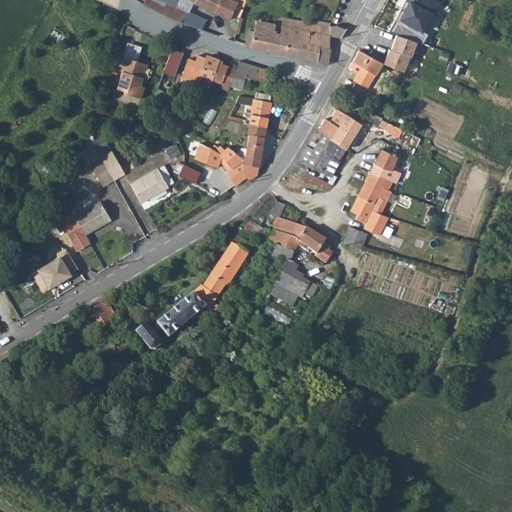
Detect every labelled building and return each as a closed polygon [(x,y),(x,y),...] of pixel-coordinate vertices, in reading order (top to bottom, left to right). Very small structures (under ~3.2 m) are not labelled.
[(145,0),(143,4),(163,14),(166,7),(152,0),(145,0)] [(240,17),(246,0),(188,0),(230,19),(233,14),(240,17)] [(399,22),(423,34),(433,15),(435,16),(442,3),(435,0),(404,0),(401,7),(405,10),(399,22)] [(447,0),(444,0),(438,16),(462,26),(469,9),(447,0)] [(166,7),(163,14),(182,22),(187,12),(168,4),(166,7)] [(254,31),(250,46),(250,48),(251,50),(252,48),(318,62),(319,46),(310,44),(311,22),(311,20),(309,19),(309,22),(291,18),(291,19),(283,17),(280,34),(274,33),(276,24),(256,20),(254,31)] [(319,46),(318,62),(327,63),(329,62),(330,36),(342,38),(346,29),(335,25),(329,25),(311,22),(310,44),(319,46)] [(249,30),(245,45),(250,46),(254,31),(249,30)] [(397,36),(385,65),(406,74),(418,44),(397,36)] [(127,43),(123,58),(137,63),(142,48),(127,43)] [(174,48),(164,73),(174,76),(183,52),(174,48)] [(360,51),(359,50),(353,62),(352,61),(348,68),(358,72),(354,81),(368,88),(382,63),(360,51)] [(211,79),(217,63),(210,60),(198,55),(196,61),(190,59),(182,77),(198,84),(201,76),(211,79)] [(140,87),(143,79),(147,66),(137,63),(123,58),(118,72),(121,73),(116,90),(124,92),(124,95),(140,100),(144,89),(140,87)] [(230,86),(236,69),(221,64),(222,61),(218,59),(217,63),(211,79),(221,83),(220,87),(228,90),(230,86)] [(255,79),(258,66),(239,61),(236,69),(230,86),(241,89),(243,82),(245,77),(250,78),(255,79)] [(270,75),(271,70),(258,66),(255,79),(268,82),(269,80),(270,75)] [(208,88),(211,79),(201,76),(198,84),(208,88)] [(257,99),(269,102),(271,95),(259,92),(257,99)] [(249,124),(266,127),(271,102),(269,102),(257,99),(254,99),(249,124)] [(362,124),(337,109),(330,121),(325,118),(319,129),(324,133),(338,143),(347,149),(362,124)] [(195,114),(190,111),(183,123),(188,126),(195,114)] [(365,119),(379,126),(383,120),(383,119),(368,112),(365,119)] [(385,129),(389,123),(383,120),(379,126),(385,129)] [(246,177),(249,181),(258,174),(266,127),(249,124),(247,134),(249,135),(247,148),(244,159),(244,160),(244,168),(246,177)] [(324,133),(316,143),(324,149),(332,153),(338,143),(324,133)] [(234,186),(246,177),(244,168),(244,160),(231,168),(220,153),(211,148),(209,148),(199,143),(194,158),(218,167),(220,161),(227,169),(225,172),(234,186)] [(324,149),(316,143),(313,148),(330,157),(332,153),(324,149)] [(339,161),(347,149),(338,143),(332,153),(330,157),(339,161)] [(236,153),(227,146),(224,149),(219,145),(218,147),(213,144),(211,148),(220,153),(231,168),(244,160),(244,159),(236,153)] [(313,148),(306,145),(298,160),(321,172),(330,157),(313,148)] [(173,155),(183,151),(180,146),(171,151),(173,155)] [(244,159),(247,148),(242,147),(236,153),(244,159)] [(381,149),(369,174),(394,182),(396,183),(399,176),(391,173),(398,157),(381,149)] [(112,151),(101,157),(113,179),(124,173),(112,151)] [(113,179),(101,157),(90,163),(102,185),(113,179)] [(330,157),(321,172),(330,177),(340,162),(339,161),(330,157)] [(179,174),(184,164),(179,162),(174,171),(179,174)] [(141,203),(169,187),(170,186),(169,184),(174,181),(164,164),(130,184),(141,203)] [(178,175),(195,184),(201,173),(184,164),(179,174),(178,175)] [(369,174),(365,181),(382,188),(377,196),(387,201),(392,191),(388,189),(394,182),(369,174)] [(365,181),(351,211),(358,215),(356,220),(365,223),(364,228),(379,236),(387,218),(380,215),(387,201),(377,196),(382,188),(365,181)] [(271,233),(248,221),(242,229),(262,239),(268,242),(272,244),(275,245),(272,252),(271,256),(285,261),(268,293),(292,306),(297,296),(301,297),(303,293),(310,297),(316,285),(301,277),(302,275),(295,271),(298,266),(289,261),(292,252),(299,242),(300,243),(299,245),(308,252),(309,250),(315,253),(313,255),(325,262),(333,253),(329,250),(331,246),(323,241),(325,239),(305,228),(279,217),(284,204),(276,201),(271,215),(277,217),(271,233)] [(74,216),(85,236),(110,221),(100,202),(74,216)] [(85,236),(74,216),(72,212),(58,220),(75,252),(90,244),(85,236)] [(350,227),(343,242),(360,249),(367,234),(365,233),(360,231),(350,227)] [(204,307),(214,314),(219,307),(213,302),(225,284),(227,285),(253,246),(236,235),(202,286),(201,285),(156,323),(168,338),(204,307)] [(204,239),(193,245),(199,256),(210,249),(204,239)] [(265,248),(268,242),(262,239),(259,246),(265,248)] [(59,257),(32,273),(43,291),(70,275),(69,273),(78,268),(67,249),(58,254),(59,257)] [(329,290),(334,281),(326,277),(322,286),(329,290)] [(104,299),(81,313),(93,334),(117,320),(104,299)] [(156,350),(160,346),(160,340),(145,322),(134,332),(149,349),(156,350)] [(127,349),(132,346),(126,335),(111,343),(117,355),(122,352),(127,349)] [(37,339),(24,347),(27,354),(41,346),(37,339)] [(108,360),(117,355),(111,343),(102,348),(108,360)] [(286,354),(292,358),(294,353),(288,350),(286,354)] [(97,419),(102,422),(106,416),(101,413),(97,419)]
